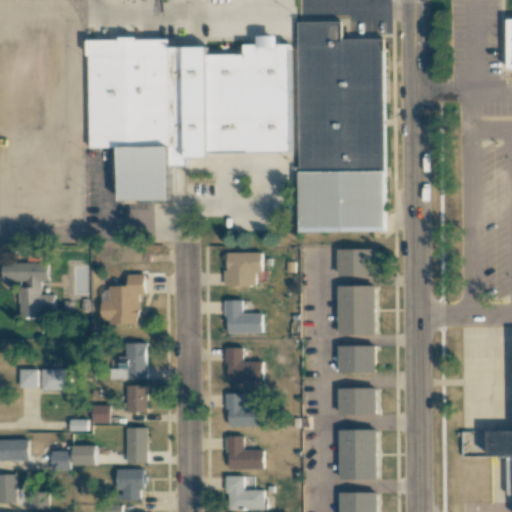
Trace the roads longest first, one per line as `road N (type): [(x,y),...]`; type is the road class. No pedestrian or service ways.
road 1 (tertiary): [(412,0),(416,511)]
road 2 (residential): [(188,238),(189,511)]
